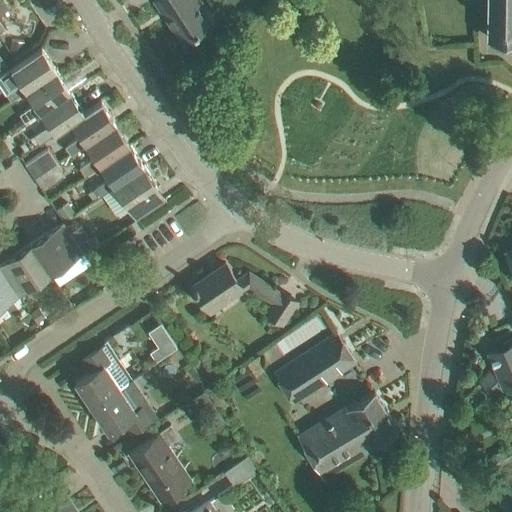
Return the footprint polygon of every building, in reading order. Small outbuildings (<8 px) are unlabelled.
[(8,0),(0,0),(0,30),(7,26),(0,15),(0,7),(9,2),(8,0)] [(160,0),(170,15),(167,17),(183,41),(212,22),(197,0),(160,0)] [(511,0),(488,0),(488,36),(511,36),(511,0)] [(25,40),(12,38),(11,47),(23,49),(25,40)] [(13,99),(28,89),(28,88),(57,69),(42,46),(12,66),(0,74),(0,80),(7,90),(13,99)] [(27,120),(42,110),(42,109),(71,90),(57,69),(28,88),(28,89),(37,102),(21,112),(27,120)] [(56,132),(72,120),(85,111),(71,90),(42,109),(42,110),(51,124),(21,143),(26,151),(40,140),(55,131),(56,132)] [(87,142),(113,124),(117,122),(102,100),(85,111),(72,120),(81,134),(67,144),(72,152),(87,142)] [(86,174),(101,164),(101,163),(131,143),(117,122),(113,124),(87,142),(95,155),(81,165),(86,174)] [(0,156),(1,159),(11,152),(2,138),(0,138),(0,156)] [(114,185),(145,164),(131,143),(101,163),(101,164),(110,176),(95,186),(100,194),(114,185)] [(26,162),(36,176),(58,161),(48,147),(26,162)] [(58,161),(36,176),(43,188),(66,173),(58,161)] [(167,197),(145,164),(114,185),(136,217),(167,197)] [(75,211),(68,200),(57,207),(64,218),(75,211)] [(64,219),(31,241),(52,272),(84,250),(64,219)] [(103,240),(97,231),(83,241),(88,249),(103,240)] [(31,241),(0,262),(0,263),(20,293),(52,272),(31,241)] [(226,261),(193,283),(211,310),(250,284),(253,282),(256,275),(249,270),(238,278),(226,261)] [(0,263),(0,306),(20,293),(0,263)] [(253,282),(250,284),(275,301),(282,290),(257,273),(256,275),(253,282)] [(275,301),(268,312),(282,321),(297,299),(282,290),(275,301)] [(47,315),(40,305),(31,310),(38,321),(47,315)] [(275,371),(293,399),(356,359),(338,331),(275,371)] [(159,344),(151,350),(157,359),(178,345),(172,336),(159,344)] [(511,339),(490,349),(497,364),(481,379),(494,392),(505,381),(511,396),(511,339)] [(90,370),(76,380),(92,404),(132,377),(107,340),(82,358),(90,370)] [(132,377),(92,404),(108,428),(123,419),(131,431),(157,414),(132,377)] [(204,388),(182,403),(190,416),(213,400),(204,388)] [(301,432),(322,467),(364,442),(367,447),(398,429),(375,389),(301,432)] [(171,424),(130,451),(161,497),(191,477),(169,444),(180,437),(171,424)] [(225,469),(235,484),(260,467),(250,453),(225,469)] [(33,492),(39,500),(49,493),(42,484),(32,490),(33,492)] [(39,501),(41,503),(52,496),(55,494),(52,490),(48,492),(49,493),(39,500),(33,492),(21,502),(26,509),(39,501)] [(52,496),(28,511),(76,511),(68,500),(59,506),(52,496)] [(190,511),(217,511),(209,499),(190,511)]
